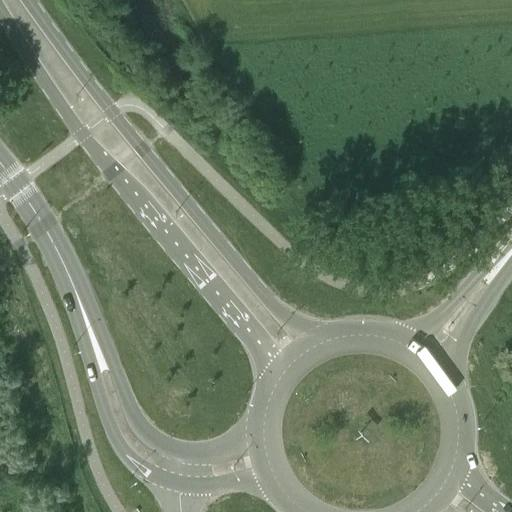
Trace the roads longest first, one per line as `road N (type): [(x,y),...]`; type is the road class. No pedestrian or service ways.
road 1 (primary): [(0,8),(81,135),(255,341),(278,383)]
road 2 (primary): [(309,352),(26,0)]
road 3 (tertiary): [(91,334),(94,374),(125,457),(148,477),(183,487)]
road 4 (tertiary): [(91,334),(57,252),(0,167)]
road 5 (tertiary): [(186,454),(138,426),(116,367),(91,334)]
road 6 (tertiary): [(511,252),(406,349)]
road 7 (tertiary): [(437,374),(511,253)]
